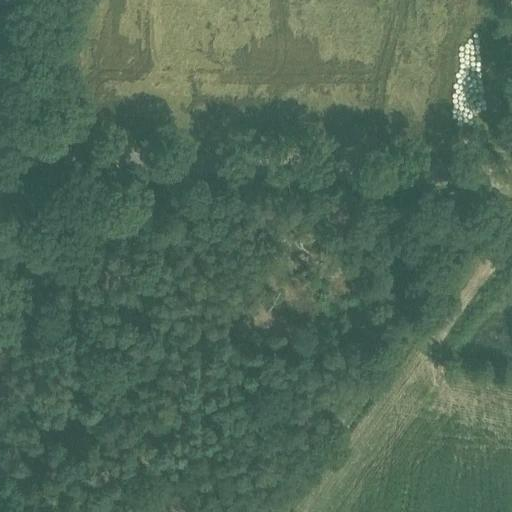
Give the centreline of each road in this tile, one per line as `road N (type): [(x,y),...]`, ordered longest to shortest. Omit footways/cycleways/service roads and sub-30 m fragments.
road 1 (unclassified): [(511,180),(0,159)]
road 2 (track): [(420,357),(511,235)]
